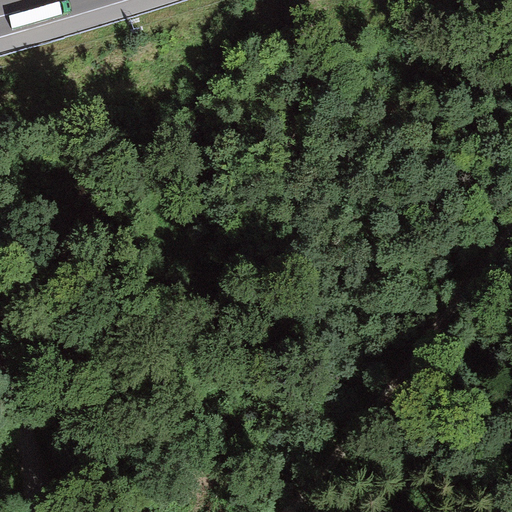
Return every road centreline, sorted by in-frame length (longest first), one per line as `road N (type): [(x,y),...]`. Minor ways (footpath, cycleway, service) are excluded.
road 1 (track): [(300,511),(511,228)]
road 2 (track): [(0,350),(37,511)]
